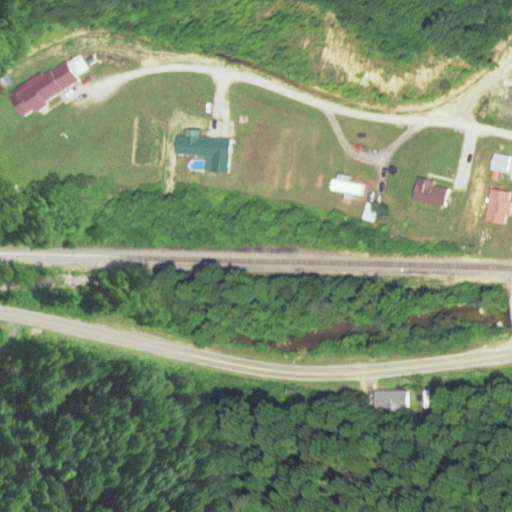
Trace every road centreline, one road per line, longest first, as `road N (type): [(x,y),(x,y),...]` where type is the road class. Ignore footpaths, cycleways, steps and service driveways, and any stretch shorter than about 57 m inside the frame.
road 1 (residential): [(511,298),(482,130),(316,110),(187,66),(137,75)]
road 2 (secondary): [(511,358),(294,372),(0,312)]
